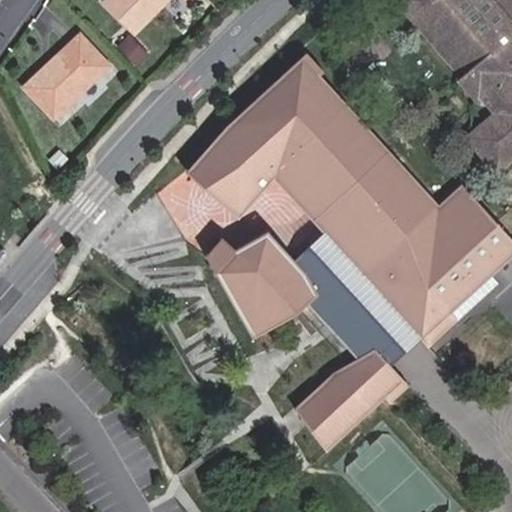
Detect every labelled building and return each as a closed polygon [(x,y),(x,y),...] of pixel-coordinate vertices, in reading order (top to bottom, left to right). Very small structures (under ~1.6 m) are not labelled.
[(105,0),(103,3),(134,31),(164,0),(105,0)] [(511,0),(402,0),(420,20),(437,3),(442,8),(438,11),(482,62),(469,74),(459,82),(489,116),(494,112),(502,121),(472,147),(495,173),(511,158),(511,92),(506,85),(511,79),(511,0)] [(438,11),(442,8),(437,3),(420,20),(469,74),(482,62),(438,11)] [(54,117),(109,65),(79,34),(25,86),(54,117)] [(147,55),(129,36),(119,46),(137,65),(147,55)] [(511,226),(503,216),(472,183),(450,203),(315,53),(239,122),(220,142),(273,191),(283,180),(327,228),(425,337),(437,350),(466,323),(460,316),(500,279),(511,268),(511,226)] [(273,191),(220,142),(195,170),(247,218),(273,191)] [(425,337),(327,228),(296,256),(313,275),(324,298),(313,308),(363,360),(381,350),(395,365),(425,337)] [(213,255),(221,270),(281,239),(274,232),(242,249),(228,237),(213,255)] [(324,298),(313,275),(296,256),(281,239),(221,270),(257,339),(303,317),(313,308),(324,298)] [(466,323),(507,286),(500,279),(460,316),(466,323)] [(396,404),(414,387),(395,365),(381,350),(363,360),(339,374),(301,409),(332,451),(391,398),(396,404)]
